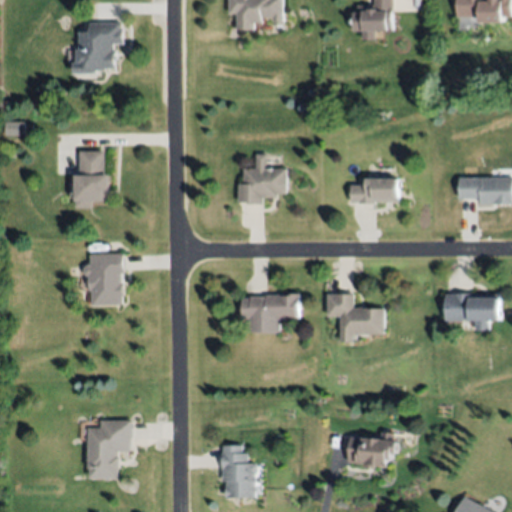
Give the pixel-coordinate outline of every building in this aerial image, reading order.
[(231,0),(285,0),(285,21),(274,21),(274,18),(264,18),(264,22),(255,22),(255,29),(238,29),(238,13),(231,13),(231,0)] [(393,0),(393,30),(378,30),(378,38),(362,38),(362,31),(354,31),(354,6),(374,6),(374,0),(393,0)] [(458,17),(458,0),(511,0),(511,16),(504,16),(504,22),(480,22),(480,17),(458,17)] [(89,23),(123,23),(124,44),(114,44),(114,50),(117,50),(117,60),(115,60),(115,68),(105,68),(105,71),(96,71),(96,73),(72,74),(72,63),(77,63),(77,50),(80,50),(80,32),(89,32),(89,23)] [(79,151),(104,150),(105,175),(111,174),(112,202),(93,202),(93,208),(76,208),(76,194),(80,192),(79,151)] [(285,168),(286,194),(279,194),(279,197),(262,197),(263,203),(238,204),(238,183),(243,183),(243,168),(256,168),(256,154),(267,153),(267,168),(285,168)] [(459,178),(511,177),(511,205),(480,205),(480,198),(459,199),(459,178)] [(366,179),(399,179),(399,202),(350,202),(351,185),(366,185),(366,179)] [(89,254),(122,253),(124,304),(93,305),(92,291),(91,291),(89,254)] [(385,335),(355,334),(354,342),(342,342),(342,316),(327,316),(328,293),(355,293),(355,308),(385,308),(385,335)] [(281,331),(251,332),(250,318),(244,319),(243,298),(251,298),(251,296),(267,296),(267,295),(299,294),(300,318),(280,319),(281,331)] [(501,295),(446,294),(446,321),(476,322),(476,331),(490,331),(490,321),(501,322),(501,295)] [(88,427),(100,427),(100,420),(132,420),(132,451),(119,451),(119,478),(91,478),(91,468),(88,468),(88,427)] [(349,463),(351,436),(380,438),(380,432),(394,433),(393,440),(399,440),(398,454),(394,454),(393,459),(389,459),(388,466),(349,463)] [(223,444),(243,444),(243,453),(249,453),(249,464),(257,464),(257,498),(227,498),(227,481),(223,481),(223,444)] [(456,511),(465,496),(493,511),(456,511)]
